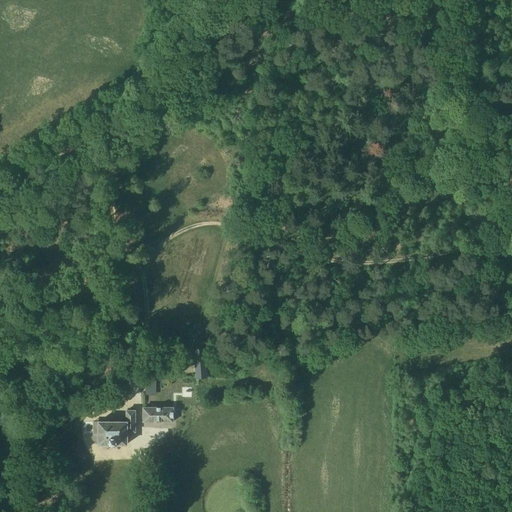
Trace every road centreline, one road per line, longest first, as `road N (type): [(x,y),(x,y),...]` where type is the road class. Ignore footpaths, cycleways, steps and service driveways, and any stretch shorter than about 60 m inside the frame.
road 1 (track): [(0,213),(64,182),(116,144),(108,220),(119,242),(217,223),(302,254),(376,264),(511,232)]
road 2 (track): [(141,445),(136,373),(144,283),(119,242)]
road 3 (track): [(116,144),(201,0)]
